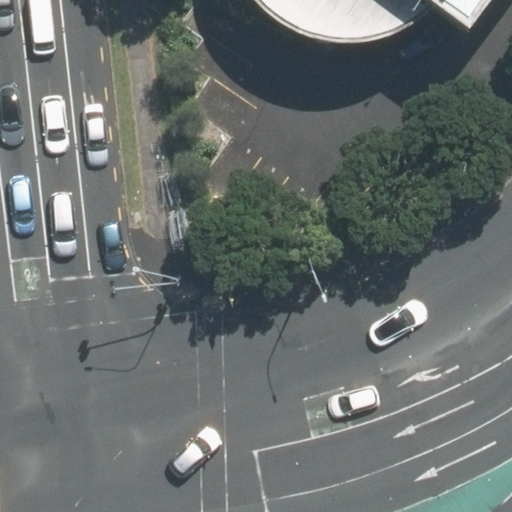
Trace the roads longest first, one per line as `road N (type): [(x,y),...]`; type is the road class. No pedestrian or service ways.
road 1 (primary): [(60,484),(47,274),(14,0)]
road 2 (secondary): [(511,324),(413,385),(214,452),(60,484)]
